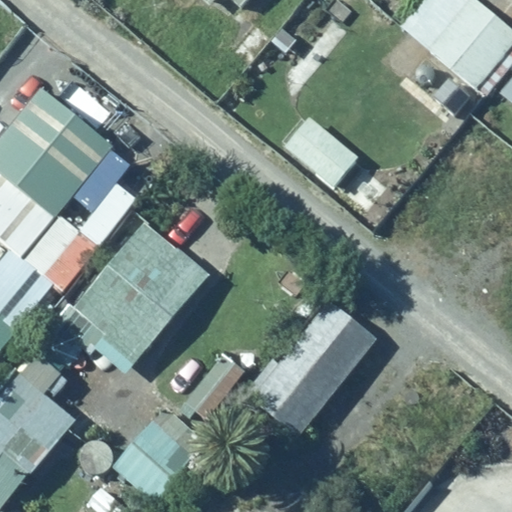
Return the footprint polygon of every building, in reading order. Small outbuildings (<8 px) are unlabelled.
[(204,0),(215,8),(221,0),(229,0),(246,14),(257,0),(204,0)] [(306,0),(342,30),(366,0),(306,0)] [(511,28),(477,0),(408,0),(392,19),(487,99),(511,68),(511,28)] [(254,19),(229,49),(248,66),(274,36),(254,19)] [(82,96),(8,36),(0,45),(0,151),(22,169),(82,96)] [(511,83),(502,95),(511,103),(511,83)] [(315,117),(286,149),(335,192),(364,160),(315,117)] [(174,233),(108,179),(38,265),(104,318),(174,233)] [(344,309),(288,263),(217,349),(274,395),(344,309)] [(0,452),(60,381),(0,332),(0,511),(4,511),(15,500),(0,487),(0,452)] [(166,405),(115,467),(147,493),(198,432),(166,405)]
